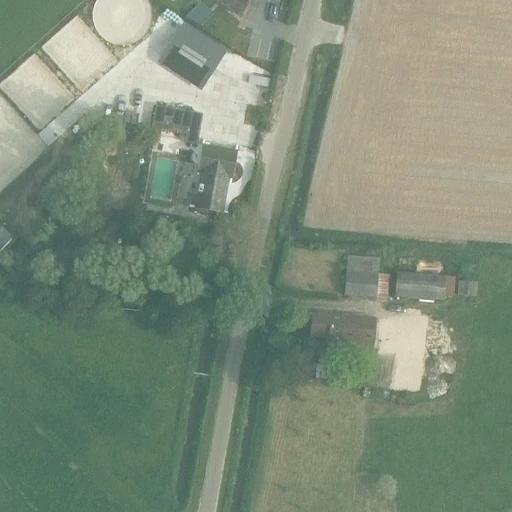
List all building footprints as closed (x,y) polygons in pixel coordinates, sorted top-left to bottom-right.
[(246,0),(245,0),(215,0),(235,15),(246,0)] [(200,3),(185,18),(197,30),(211,15),(200,3)] [(182,27),(160,61),(200,87),(222,53),(182,27)] [(197,137),(201,115),(156,107),(150,135),(159,137),(162,131),(186,135),(185,144),(196,145),(197,137)] [(227,178),(231,179),(235,152),(201,146),(197,173),(200,173),(194,208),(221,213),(227,178)] [(0,252),(13,239),(0,227),(0,252)] [(343,296),(385,299),(387,276),(377,275),(378,259),(346,257),(343,296)] [(453,298),(455,278),(395,273),(393,297),(442,301),(442,297),(453,298)] [(459,296),(476,297),(477,282),(462,282),(458,281),(457,296),(459,296)] [(328,346),(371,349),(373,319),(311,315),(310,337),(328,338),(328,346)] [(394,346),(405,347),(407,331),(395,329),(394,346)] [(318,365),(315,365),(315,373),(315,379),(335,380),(335,374),(335,365),(327,365),(327,351),(318,350),(318,365)]
